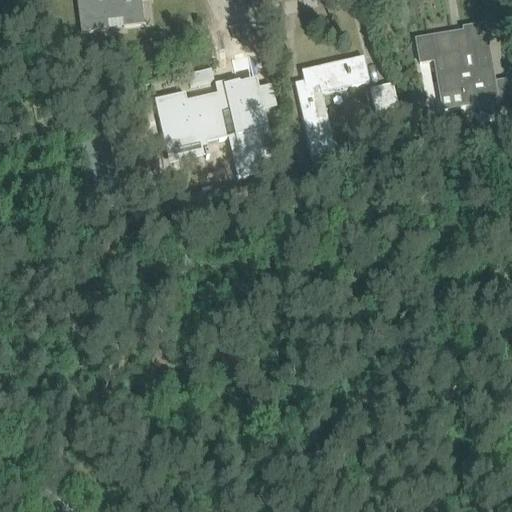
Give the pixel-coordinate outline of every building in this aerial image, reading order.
[(76,0),(81,34),(134,27),(144,26),(144,25),(141,1),(148,0),(76,0)] [(452,35),(416,41),(420,65),(434,62),(438,90),(439,95),(459,92),(461,105),(478,102),(480,118),(499,114),(503,138),(511,136),(511,102),(498,105),(496,93),(494,84),(488,46),(484,26),(463,29),(464,33),(464,36),(452,38),(452,35)] [(297,89),(296,89),(299,105),(312,160),(335,154),(322,96),(351,89),(369,85),(367,79),(363,59),(301,73),(304,84),(304,87),(297,89)] [(185,96),(154,103),(160,129),(162,128),(167,149),(194,143),(194,144),(203,142),(204,146),(206,145),(219,142),(228,140),(234,138),(237,150),(238,149),(242,163),(241,163),(243,170),(245,176),(244,177),(245,178),(245,180),(273,173),(264,132),(265,131),(268,131),(263,112),(263,109),(258,110),(257,106),(262,105),(258,90),(256,81),(255,81),(254,82),(239,85),(239,84),(238,84),(237,84),(224,87),(223,87),(226,99),(225,100),(220,101),(213,102),(213,103),(205,104),(199,105),(199,106),(192,107),(187,108),(186,104),(187,104),(186,103),(185,96)] [(375,115),(397,110),(392,86),(370,91),(375,115)] [(98,136),(79,141),(92,191),(100,189),(101,189),(103,194),(112,192),(111,186),(98,136)]
